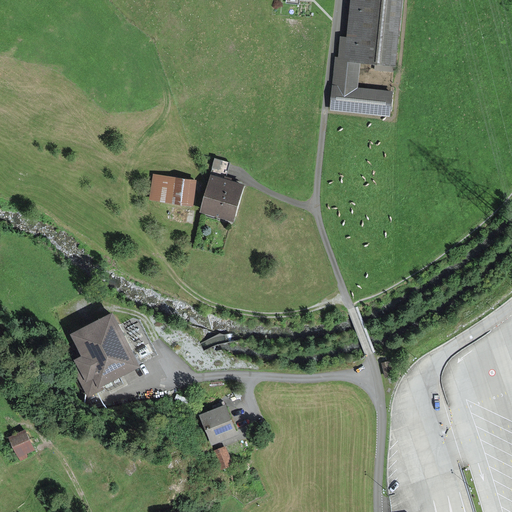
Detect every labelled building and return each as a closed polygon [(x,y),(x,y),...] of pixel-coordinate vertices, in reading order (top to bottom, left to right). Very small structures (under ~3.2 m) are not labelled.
[(402,64),(406,0),(350,0),(348,38),(346,60),(362,62),(402,64)] [(334,116),(390,120),(392,92),(360,90),(362,62),(346,60),(348,38),(340,37),(334,116)] [(153,200),(171,202),(173,178),(155,176),(153,200)] [(224,180),(213,177),(209,193),(237,201),(241,185),(224,180)] [(237,201),(209,193),(204,209),(232,217),(237,201)] [(121,324),(115,312),(71,334),(83,357),(76,361),(86,381),(94,377),(100,389),(143,368),(141,363),(121,324)] [(228,408),(200,417),(211,449),(239,440),(228,408)] [(11,434),(20,459),(35,453),(26,429),(11,434)] [(226,447),(214,451),(221,471),(233,466),(226,447)]
